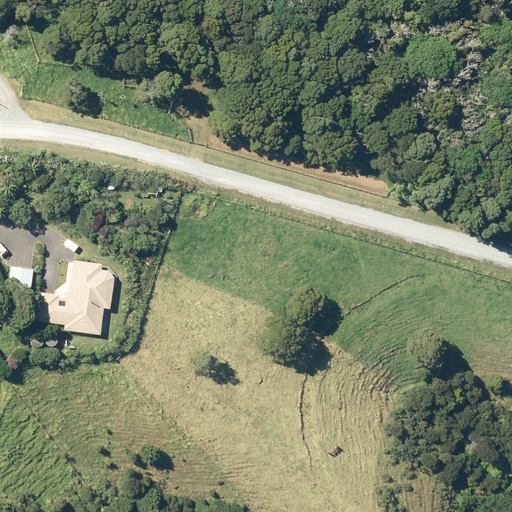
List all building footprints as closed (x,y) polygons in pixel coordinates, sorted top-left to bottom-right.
[(211,79),(201,109),(228,117),(237,88),(211,79)] [(155,180),(154,189),(161,190),(162,182),(155,180)] [(39,289),(37,318),(65,320),(65,325),(103,328),(105,303),(112,303),(116,273),(110,266),(103,266),(104,259),(73,257),(71,287),(66,287),(65,294),(59,294),(60,291),(39,289)] [(30,297),(33,266),(10,264),(7,295),(30,297)] [(55,333),(27,337),(28,350),(57,347),(55,333)]
